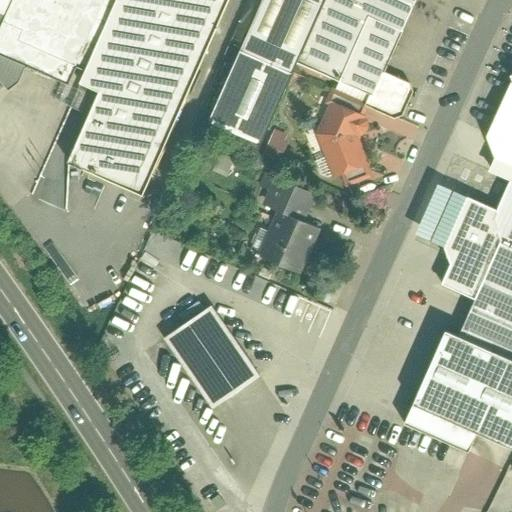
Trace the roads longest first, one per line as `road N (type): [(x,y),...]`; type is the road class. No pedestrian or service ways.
road 1 (residential): [(476,0),(255,511)]
road 2 (primary): [(0,303),(142,511)]
